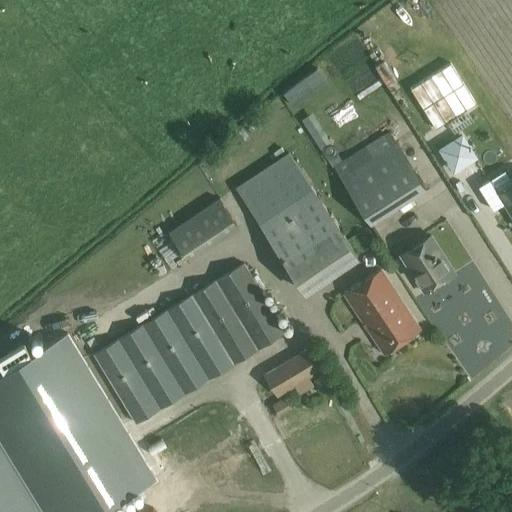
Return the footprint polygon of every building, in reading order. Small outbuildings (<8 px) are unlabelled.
[(372,48),(360,22),(337,32),(349,58),(372,48)] [(307,108),(327,100),(321,88),(301,96),(307,108)] [(370,223),(424,189),(425,188),(389,131),(334,166),(370,223)] [(453,170),(475,157),(461,136),(440,149),(453,170)] [(289,153),(236,187),(305,291),(357,256),(289,153)] [(511,181),(504,169),(489,179),(511,214),(511,181)] [(162,221),(182,250),(234,213),(213,184),(162,221)] [(430,236),(400,255),(424,292),(454,273),(430,236)] [(137,422),(286,330),(244,262),(95,354),(137,422)] [(383,353),(420,329),(381,270),(345,294),(383,353)] [(0,511),(99,511),(157,477),(68,332),(34,353),(26,341),(0,356),(0,360),(6,370),(0,373),(0,511)] [(327,366),(314,344),(266,373),(279,395),(327,366)] [(411,459),(420,475),(435,467),(426,451),(411,459)]
